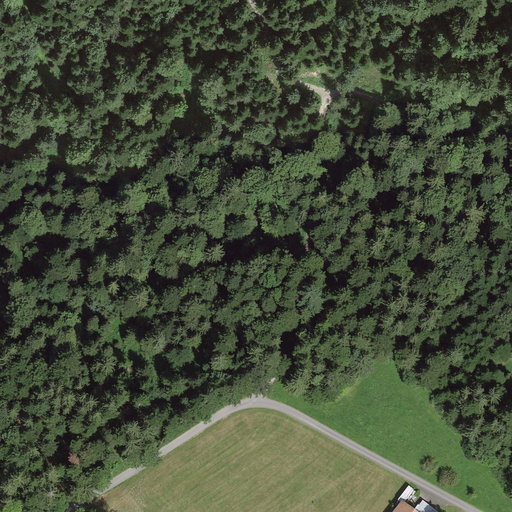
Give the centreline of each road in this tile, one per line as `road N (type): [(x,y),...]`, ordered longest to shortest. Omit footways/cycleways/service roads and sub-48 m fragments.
road 1 (track): [(170,0),(195,104),(182,155),(152,189),(111,200),(73,178),(26,0)]
road 2 (residential): [(62,511),(251,403),(298,415),(468,511)]
road 3 (track): [(251,0),(286,76),(325,97),(309,276),(272,386),(273,405)]
road 4 (track): [(325,97),(340,93),(511,143)]
